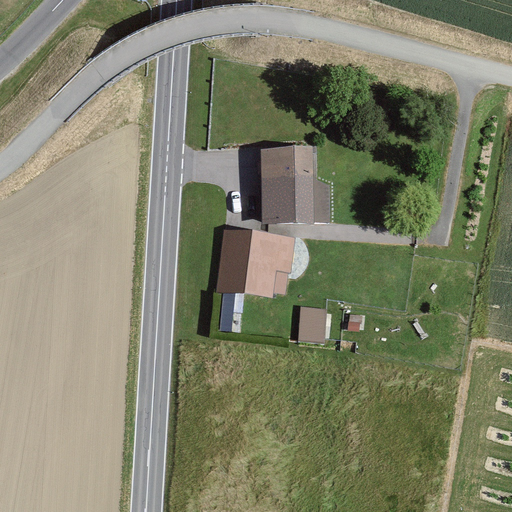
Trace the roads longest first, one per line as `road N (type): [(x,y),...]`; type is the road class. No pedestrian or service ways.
road 1 (residential): [(0,166),(124,54),(192,23),(318,26),(511,77)]
road 2 (primary): [(177,0),(146,511)]
